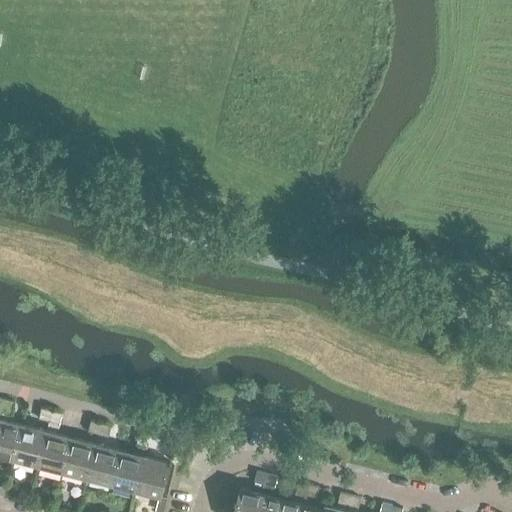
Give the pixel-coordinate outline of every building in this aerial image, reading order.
[(15,402),(2,399),(0,408),(0,412),(8,415),(11,415),(15,402)] [(50,422),(52,412),(42,409),(39,419),(49,422),(50,422)] [(8,415),(0,412),(0,456),(14,460),(23,425),(6,421),(8,415)] [(52,412),(50,422),(60,425),(62,414),(52,412)] [(99,435),(102,424),(91,422),(88,432),(99,435)] [(102,424),(99,435),(109,437),(112,427),(102,424)] [(47,431),(23,425),(14,460),(38,466),(47,431)] [(71,437),(57,434),(47,431),(38,466),(62,472),(71,437)] [(148,447),(151,437),(138,434),(136,444),(148,447)] [(71,437),(62,472),(87,478),(96,443),(71,437)] [(156,449),(159,439),(151,437),(148,447),(156,449)] [(96,443),(87,478),(111,485),(120,450),(96,443)] [(145,456),(120,450),(111,485),(136,491),(145,456)] [(136,491),(161,497),(162,497),(170,462),(145,456),(136,491)] [(265,483),(267,473),(257,470),(255,481),(265,483)] [(278,475),(267,473),(265,483),(275,486),(278,475)] [(307,494),(309,483),(299,481),(296,491),(307,494)] [(265,483),(262,492),(257,511),(279,511),(283,497),(273,495),(275,486),(265,483)] [(320,486),(309,483),(307,494),(317,496),(320,486)] [(257,511),(262,492),(240,487),(234,511),(257,511)] [(294,500),(283,497),(279,511),(301,511),(307,494),(296,491),(294,500)] [(348,504),(351,494),(341,491),(338,502),(348,504)] [(317,496),(307,494),(301,511),(323,511),(324,508),(315,505),(317,496)] [(362,497),(351,494),(348,504),(359,507),(362,497)] [(167,499),(162,497),(161,497),(158,509),(164,511),(167,499)] [(390,511),(393,504),(383,502),(380,511),(390,511)] [(326,503),(324,508),(323,511),(346,511),(347,509),(326,503)]
